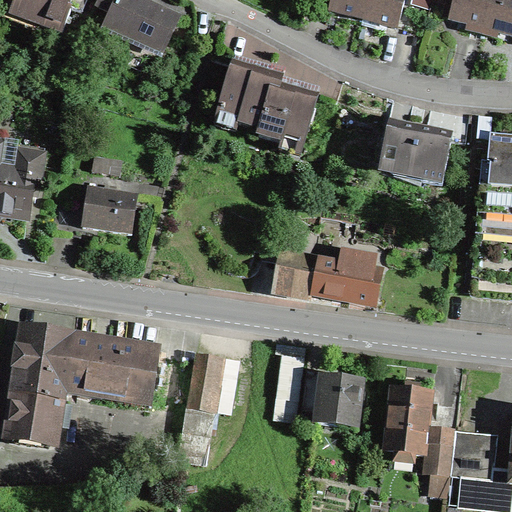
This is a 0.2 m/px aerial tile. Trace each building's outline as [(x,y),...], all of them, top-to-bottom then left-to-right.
[(87,0),(17,0),(13,12),(41,23),(40,27),(63,35),(73,10),(83,13),(87,0)] [(99,0),(97,7),(112,14),(117,0),(99,0)] [(106,27),(165,53),(179,20),(132,0),(117,0),(112,14),(106,27)] [(332,0),(313,0),(311,12),(330,17),(331,12),(330,11),(332,0)] [(331,12),(364,20),(369,0),(332,0),(330,11),(331,12)] [(405,0),(369,0),(364,20),(399,29),(405,0)] [(454,0),(449,20),(484,29),(491,0),(454,0)] [(511,0),(491,0),(484,29),(511,36),(511,0)] [(272,74),(234,63),(230,77),(227,77),(223,92),(226,93),(220,114),(240,120),(238,125),(260,131),(258,137),(283,144),(285,139),(303,144),(309,124),(305,123),(309,109),(314,110),(318,97),(270,83),(272,74)] [(389,123),(381,166),(424,174),(422,182),(443,186),(453,134),(389,123)] [(511,136),(492,134),(484,213),(511,214),(511,136)] [(0,166),(0,216),(28,220),(31,195),(37,196),(39,181),(41,181),(45,156),(16,152),(14,169),(0,166)] [(138,196),(88,188),(85,208),(82,227),(132,235),(138,196)] [(81,238),(82,227),(85,208),(57,204),(52,234),(81,238)] [(511,214),(484,213),(482,245),(511,247),(511,214)] [(321,218),(317,244),(354,250),(358,224),(321,218)] [(281,255),(283,255),(286,238),(261,234),(252,284),(275,288),(281,255)] [(365,245),(362,265),(387,269),(391,250),(365,245)] [(511,247),(482,245),(479,273),(511,276),(511,247)] [(314,294),(319,262),(283,255),(281,255),(275,288),(314,294)] [(314,294),(374,305),(380,273),(319,262),(314,294)] [(511,276),(479,273),(477,296),(511,299),(511,276)] [(66,387),(73,340),(23,332),(13,395),(15,395),(8,437),(57,444),(66,387)] [(92,400),(152,408),(160,354),(73,340),(66,387),(93,391),(92,400)] [(188,407),(214,411),(220,377),(226,378),(229,365),(196,359),(188,407)] [(324,379),(326,380),(327,374),(307,372),(304,402),(321,404),(324,379)] [(357,428),(362,384),(326,380),(324,379),(321,404),(319,424),(357,428)] [(432,392),(393,389),(388,436),(428,440),(429,430),(432,392)] [(214,411),(188,407),(182,442),(208,446),(214,411)] [(457,433),(429,430),(428,440),(427,445),(437,446),(455,448),(457,433)] [(494,483),(499,437),(457,433),(455,448),(452,478),(494,483)] [(431,497),(450,499),(452,478),(455,448),(437,446),(431,497)] [(100,511),(100,483),(0,486),(0,511),(100,511)]
